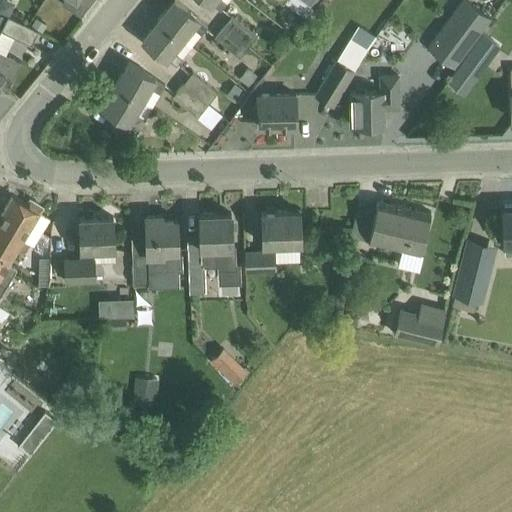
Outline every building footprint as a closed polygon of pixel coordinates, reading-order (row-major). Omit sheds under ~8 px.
[(63,0),(62,2),(81,14),(91,0),(63,0)] [(171,0),(158,17),(166,23),(182,36),(192,25),(201,32),(207,24),(198,17),(199,16),(178,0),(171,0)] [(208,0),(210,2),(211,1),(220,9),(227,1),(225,0),(208,0)] [(468,0),(461,0),(427,46),(454,66),(491,16),(468,0)] [(232,12),(223,24),(248,44),(257,33),(232,12)] [(38,29),(8,14),(1,28),(31,43),(38,29)] [(32,22),(42,30),(47,23),(37,15),(32,22)] [(142,37),(166,57),(167,56),(176,63),(182,56),(173,48),(182,36),(166,23),(158,17),(142,37)] [(248,44),(223,24),(214,35),(239,55),(248,44)] [(464,93),(476,77),(500,45),(483,33),(447,81),(464,93)] [(333,103),(354,69),(368,46),(350,36),(337,58),(316,93),(333,103)] [(0,83),(8,87),(20,63),(0,53),(0,83)] [(150,85),(160,92),(165,83),(155,77),(155,76),(128,60),(115,83),(142,98),(150,85)] [(258,74),(248,66),(239,77),(249,85),(258,74)] [(192,69),(182,81),(208,103),(218,90),(192,69)] [(399,105),(398,74),(381,74),(381,90),(351,91),(352,123),(383,122),(383,106),(399,105)] [(207,104),(208,103),(182,81),(172,94),(209,123),(218,112),(207,104)] [(235,102),(244,89),(235,82),(225,95),(235,102)] [(133,138),(139,126),(145,117),(135,111),(142,98),(115,83),(102,105),(117,114),(110,124),(133,138)] [(296,124),(296,104),(296,91),(257,91),(258,125),(296,124)] [(0,245),(14,253),(23,238),(34,245),(51,218),(39,210),(42,205),(30,198),(27,203),(13,194),(0,214),(0,245)] [(369,239),(421,251),(431,210),(378,198),(369,239)] [(502,207),(503,241),(505,241),(505,253),(511,252),(511,202),(505,203),(505,207),(502,207)] [(262,210),(262,220),(263,249),(245,250),(245,269),(275,268),(275,261),(274,242),(299,241),(301,241),(300,209),(262,210)] [(218,264),(218,268),(236,267),(235,244),(232,244),(231,211),(199,212),(201,259),(189,259),(190,291),(205,290),(205,265),(218,264)] [(147,254),(179,253),(178,218),(163,218),(163,213),(145,214),(147,251),(132,251),(133,283),(148,283),(147,254)] [(95,279),(94,261),(93,247),(114,246),(113,215),(79,216),(80,247),(81,247),(82,256),(65,257),(65,280),(95,279)] [(14,253),(0,245),(0,360),(4,364),(28,333),(9,317),(7,320),(3,317),(8,309),(0,304),(0,294),(17,267),(8,262),(14,253)] [(352,252),(349,265),(354,266),(355,260),(362,262),(364,255),(352,252)] [(453,293),(455,293),(477,299),(481,300),(490,268),(461,260),(453,293)] [(48,285),(48,275),(38,275),(38,284),(48,285)] [(134,295),(100,295),(100,312),(134,312),(134,295)] [(393,332),(437,343),(447,307),(422,301),(419,313),(399,308),(393,332)] [(152,305),(138,306),(139,319),(153,318),(152,305)] [(314,320),(314,311),(305,311),(305,320),(314,320)] [(127,327),(127,316),(111,316),(111,327),(127,327)] [(236,381),(247,366),(221,347),(210,361),(236,381)] [(156,407),(158,377),(135,375),(133,406),(156,407)] [(30,426),(44,436),(57,419),(44,409),(30,426)]
